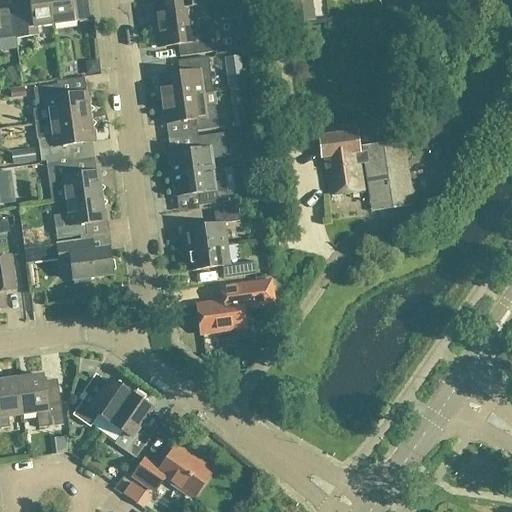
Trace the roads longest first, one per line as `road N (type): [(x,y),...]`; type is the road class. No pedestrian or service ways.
road 1 (unclassified): [(108,0),(147,295),(123,348)]
road 2 (unclassified): [(274,458),(123,348)]
road 3 (unclassified): [(123,348),(88,332),(0,344)]
